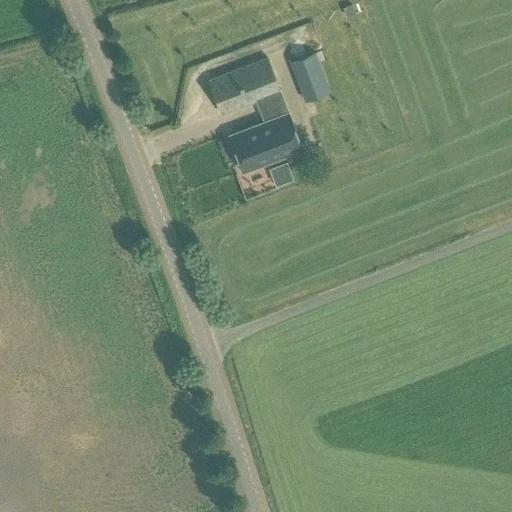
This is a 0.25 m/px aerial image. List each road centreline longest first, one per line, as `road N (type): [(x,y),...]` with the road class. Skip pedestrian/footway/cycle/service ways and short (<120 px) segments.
road 1 (tertiary): [(257,511),(163,232),(73,0)]
road 2 (unknown): [(136,163),(283,103)]
